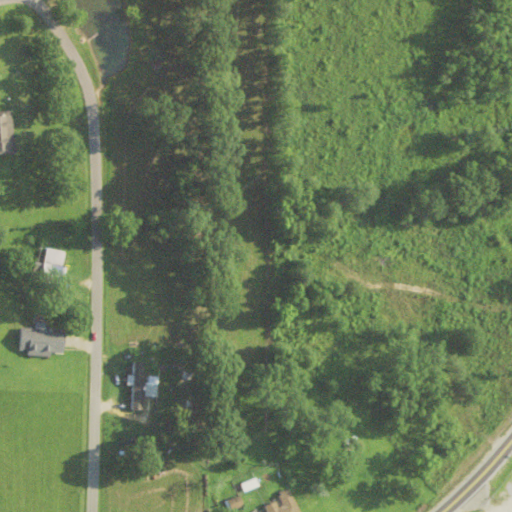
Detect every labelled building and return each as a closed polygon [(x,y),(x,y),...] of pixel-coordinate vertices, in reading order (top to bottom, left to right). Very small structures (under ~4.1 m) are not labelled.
[(12,113),(0,113),(0,157),(14,156),(12,113)] [(69,255),(47,250),(39,281),(61,287),(69,255)] [(18,326),(17,350),(25,350),(25,354),(49,356),(49,351),(61,352),(62,329),(51,328),(51,327),(43,326),(43,322),(33,321),(32,327),(18,326)] [(132,361),(130,409),(141,409),(143,361),(132,361)] [(138,403),(147,403),(147,362),(138,362),(138,403)] [(254,477),(258,485),(243,491),(240,483),(254,477)] [(264,511),(299,511),(289,490),(284,492),(282,488),(278,490),(279,493),(276,495),(281,504),(277,506),(273,499),(263,505),(266,511),(264,511)] [(237,495),(242,504),(230,510),(225,500),(237,495)]
